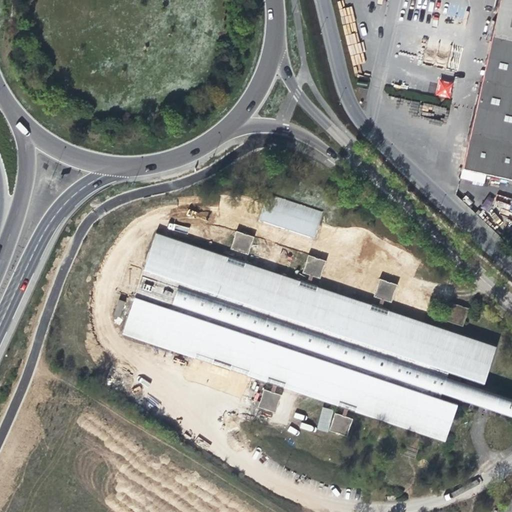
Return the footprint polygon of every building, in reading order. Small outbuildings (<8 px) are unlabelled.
[(511,140),(511,0),(498,0),(485,59),(474,108),(469,131),(511,140)] [(450,98),(453,82),(439,79),(436,95),(450,98)] [(511,176),(511,140),(469,131),(461,165),(511,176)] [(315,237),(323,210),(267,195),(260,222),(315,237)] [(141,276),(136,291),(121,333),(271,383),(269,390),(262,388),(256,406),(273,412),(279,393),(272,391),(274,384),(292,390),(342,407),(339,413),(333,411),(331,415),(327,429),(344,435),(348,426),(350,417),(343,414),(345,408),(442,440),(454,405),(435,399),(437,393),(439,387),(444,388),(447,389),(449,382),(442,380),(444,375),(446,370),(481,382),(494,344),(380,306),(382,299),(390,302),(396,284),(378,278),(372,296),(379,298),(377,305),(309,283),(312,276),(319,278),(325,261),(308,255),(301,272),(309,275),(306,282),(246,262),(238,259),(239,257),(240,252),(248,254),(254,237),(235,231),(229,248),(236,251),(235,255),(234,258),(156,232),(141,276)] [(118,300),(113,315),(119,317),(124,302),(118,300)] [(461,325),(467,307),(448,301),(443,319),(461,325)] [(437,393),(469,404),(507,417),(511,403),(511,396),(444,375),(442,380),(449,382),(447,389),(444,388),(439,387),(437,393)]
